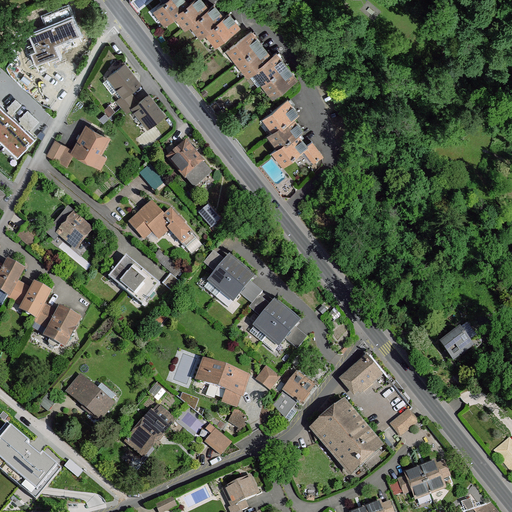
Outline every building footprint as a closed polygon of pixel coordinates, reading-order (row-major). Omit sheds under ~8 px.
[(185,0),(168,0),(157,9),(167,22),(178,14),(189,5),(185,0)] [(194,0),(189,5),(178,14),(187,26),(193,22),(209,9),(202,0),(194,0)] [(209,9),(193,22),(203,35),(208,30),(224,17),(215,4),(209,9)] [(31,55),(36,67),(60,58),(56,47),(80,37),(69,8),(44,18),(48,28),(29,35),(36,53),(31,55)] [(229,13),(224,17),(208,30),(218,43),(239,26),(229,13)] [(247,35),(231,48),(240,61),(262,44),(252,31),(247,35)] [(272,56),(262,44),(240,61),(250,74),(255,69),(272,56)] [(277,53),(272,56),(255,69),(265,82),(287,65),(277,53)] [(125,64),(110,76),(110,77),(119,89),(124,95),(129,91),(138,84),(133,77),(135,76),(125,64)] [(287,65),(265,82),(275,95),(297,78),(287,65)] [(255,69),(250,74),(259,86),(265,82),(255,69)] [(113,93),(119,89),(110,77),(104,82),(113,93)] [(134,97),(129,91),(124,95),(118,100),(123,106),(134,97)] [(139,103),(134,97),(123,106),(127,112),(133,107),(139,103)] [(164,114),(155,102),(153,103),(147,97),(139,103),(133,107),(148,126),(164,114)] [(299,112),(288,100),(266,116),(276,129),(293,116),(299,112)] [(35,137),(0,105),(0,139),(18,155),(35,137)] [(28,109),(23,116),(34,124),(39,117),(28,109)] [(303,129),(293,116),(276,129),(271,133),(281,146),(297,133),(303,129)] [(100,154),(108,138),(87,127),(74,151),(90,160),(95,152),(100,154)] [(307,146),(297,133),(281,146),(276,150),(286,163),(304,148),(307,146)] [(66,147),(56,141),(48,155),(59,160),(66,147)] [(312,142),(307,146),(304,148),(314,162),(323,155),(312,142)] [(187,144),(170,158),(186,177),(203,163),(187,144)] [(74,151),(66,147),(59,160),(67,164),(74,151)] [(106,157),(100,154),(95,152),(90,160),(101,166),(106,157)] [(165,182),(149,165),(140,174),(155,191),(165,182)] [(198,213),(213,228),(225,217),(210,202),(198,213)] [(152,204),(131,224),(143,238),(155,227),(163,236),(169,230),(187,248),(197,239),(171,211),(165,217),(152,204)] [(74,216),(59,233),(77,247),(91,231),(74,216)] [(42,235),(30,224),(19,237),(31,247),(42,235)] [(171,261),(159,251),(155,257),(166,267),(171,261)] [(217,274),(227,262),(214,251),(204,263),(217,274)] [(161,285),(126,257),(109,278),(143,306),(161,285)] [(242,268),(230,258),(227,262),(217,274),(210,282),(222,292),(242,268)] [(299,266),(293,259),(286,264),(292,271),(299,266)] [(11,294),(17,282),(23,272),(9,264),(6,268),(0,279),(0,290),(10,296),(11,294)] [(254,278),(242,268),(222,292),(234,301),(240,294),(250,282),(254,278)] [(182,283),(172,275),(163,284),(174,293),(182,283)] [(33,291),(17,282),(11,294),(27,303),(33,291)] [(217,298),(222,292),(210,282),(205,288),(217,298)] [(262,292),(250,282),(240,294),(252,304),(259,296),(262,292)] [(35,286),(33,291),(27,303),(23,310),(37,318),(43,305),(50,294),(35,286)] [(10,296),(0,290),(0,303),(3,306),(10,296)] [(229,308),(234,301),(222,292),(217,298),(229,308)] [(262,318),(272,306),(259,296),(252,304),(249,308),(262,318)] [(262,318),(256,326),(268,336),(288,312),(276,303),(272,306),(262,318)] [(59,313),(43,305),(37,318),(52,326),(59,313)] [(61,310),(59,313),(52,326),(46,336),(51,339),(61,344),(65,346),(79,320),(61,310)] [(299,322),(288,312),(268,336),(279,346),(285,339),(295,327),(299,322)] [(468,323),(459,330),(472,348),(474,350),(482,344),(468,323)] [(263,342),(268,336),(256,326),(251,332),(263,342)] [(307,337),(295,327),(285,339),(297,349),(307,337)] [(459,330),(441,343),(454,360),(472,348),(459,330)] [(279,346),(268,336),(263,342),(274,352),(279,346)] [(61,344),(51,339),(49,342),(50,346),(56,349),(59,348),(61,344)] [(378,373),(366,360),(348,375),(360,389),(378,373)] [(247,376),(206,361),(199,381),(226,391),(240,396),(247,376)] [(280,377),(267,368),(257,380),(271,390),(280,377)] [(313,387),(297,375),(294,379),(290,384),(289,386),(285,391),(295,399),(301,403),(313,387)] [(294,379),(289,375),(285,380),(290,384),(294,379)] [(75,398),(88,382),(81,376),(68,393),(75,398)] [(97,390),(88,382),(75,398),(101,420),(114,404),(112,401),(97,390)] [(102,384),(97,390),(112,401),(116,396),(102,384)] [(166,392),(159,386),(152,395),(159,401),(166,392)] [(236,407),(240,396),(226,391),(223,402),(236,407)] [(295,399),(285,391),(274,406),(284,417),(294,404),(293,402),(295,399)] [(199,398),(182,392),(180,398),(195,410),(199,398)] [(345,406),(315,430),(351,472),(380,447),(345,406)] [(157,407),(152,413),(156,415),(161,409),(157,407)] [(175,419),(162,408),(161,409),(156,415),(152,413),(152,412),(127,442),(145,457),(175,419)] [(239,413),(236,411),(232,420),(241,428),(246,420),(245,417),(239,413)] [(410,411),(404,416),(412,426),(417,421),(410,411)] [(412,426),(404,416),(391,425),(400,435),(412,426)] [(28,441),(7,423),(0,432),(0,469),(37,500),(43,492),(62,469),(44,454),(41,457),(25,444),(28,441)] [(214,434),(208,441),(210,443),(223,453),(232,442),(216,431),(214,434)] [(511,441),(510,439),(495,450),(511,471),(511,441)] [(70,459),(65,466),(79,477),(84,470),(70,459)] [(436,465),(442,479),(450,476),(444,462),(436,465)] [(421,469),(430,492),(445,487),(442,479),(436,465),(435,463),(421,469)] [(430,492),(421,469),(406,474),(407,477),(413,491),(416,498),(430,492)] [(248,477),(226,488),(235,506),(244,501),(257,495),(248,477)] [(413,491),(407,477),(399,480),(405,494),(413,491)] [(156,500),(161,511),(162,511),(179,505),(173,493),(156,500)] [(244,501),(235,506),(230,508),(231,511),(240,511),(241,511),(248,509),(244,501)] [(381,506),(383,511),(393,511),(390,502),(381,506)] [(366,509),(367,511),(383,511),(381,506),(380,503),(366,509)] [(498,511),(492,503),(473,509),(475,511),(498,511)]
